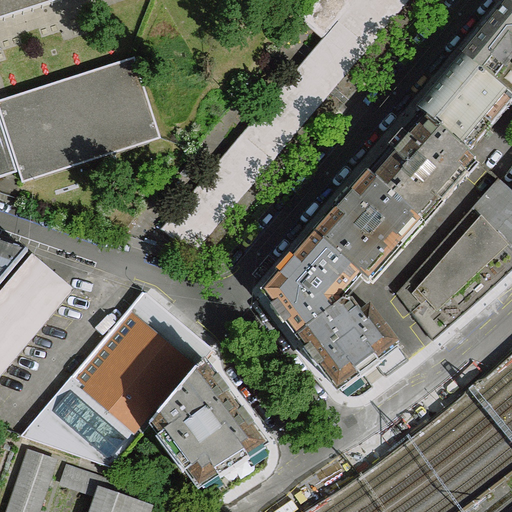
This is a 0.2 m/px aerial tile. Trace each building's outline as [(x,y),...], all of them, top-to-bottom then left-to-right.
[(0,0),(0,23),(71,0),(0,0)] [(324,41),(164,230),(195,255),(411,0),(319,0),(302,20),(324,41)] [(511,0),(464,58),(511,97),(511,0)] [(511,104),(511,97),(464,58),(418,109),(424,114),(469,154),(511,104)] [(162,138),(134,60),(0,102),(0,106),(25,183),(162,138)] [(469,154),(424,114),(369,175),(422,222),(476,160),(469,154)] [(0,183),(19,177),(0,118),(0,183)] [(422,222),(369,175),(317,235),(362,275),(369,281),(422,222)] [(511,190),(499,180),(398,294),(434,341),(499,285),(511,272),(511,190)] [(345,293),(362,275),(317,235),(265,293),(298,336),(347,300),(345,293)] [(0,284),(27,252),(0,242),(0,284)] [(0,378),(74,291),(33,255),(0,293),(0,378)] [(204,362),(213,352),(144,295),(23,437),(115,469),(152,424),(204,362)] [(351,302),(347,300),(298,336),(339,391),(363,373),(375,363),(400,345),(371,309),(362,316),(351,302)] [(410,359),(400,345),(375,363),(386,377),(389,377),(410,361),(410,359)] [(267,444),(204,362),(152,424),(200,487),(267,444)] [(375,388),(363,373),(339,391),(344,395),(351,397),(357,397),(364,395),(375,388)] [(269,451),(267,444),(200,487),(209,501),(214,502),(260,471),(266,467),(269,460),(269,451)] [(29,452),(7,511),(39,511),(57,461),(29,452)] [(64,479),(100,491),(122,498),(125,488),(68,469),(64,479)] [(100,491),(93,511),(149,511),(151,508),(122,498),(100,491)]
